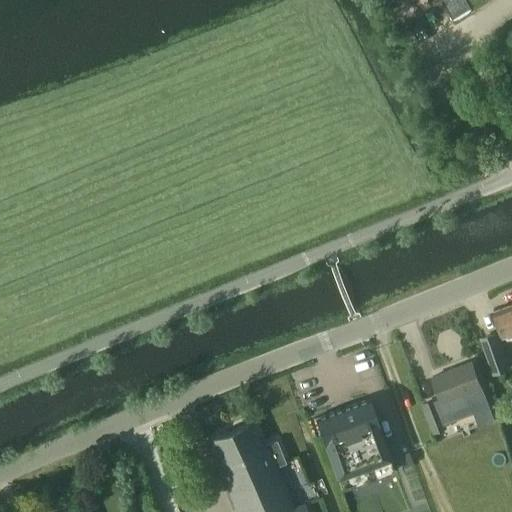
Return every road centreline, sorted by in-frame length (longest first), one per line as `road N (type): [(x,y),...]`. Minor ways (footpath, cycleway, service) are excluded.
road 1 (unclassified): [(0,383),(511,175)]
road 2 (tertiary): [(0,474),(511,272)]
